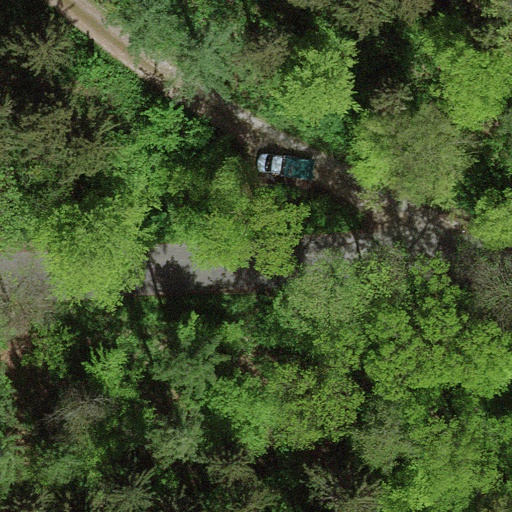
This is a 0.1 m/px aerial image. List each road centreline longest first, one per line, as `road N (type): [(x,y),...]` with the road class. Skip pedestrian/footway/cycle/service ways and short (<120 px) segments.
road 1 (tertiary): [(511,266),(320,260),(0,278)]
road 2 (track): [(428,260),(421,219),(245,123),(78,0)]
